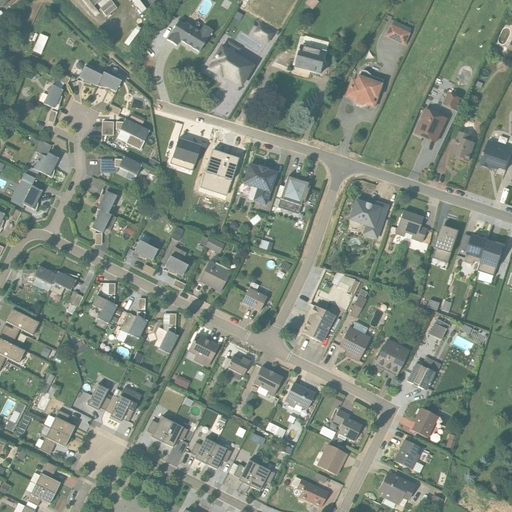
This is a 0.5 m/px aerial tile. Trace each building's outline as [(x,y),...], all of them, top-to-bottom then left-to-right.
[(24,0),(11,0),(6,4),(11,11),(24,0)] [(392,26),(386,38),(405,48),(411,35),(410,35),(412,30),(395,22),(393,26),(392,26)] [(178,23),(166,40),(176,47),(179,41),(198,53),(211,31),(203,26),(199,33),(184,24),(183,25),(178,23)] [(47,38),(39,35),(32,52),(40,55),(47,38)] [(300,37),(290,74),(308,79),(310,73),(321,76),(329,44),(328,43),(305,37),(304,38),(300,37)] [(83,68),(78,78),(82,80),(82,83),(89,86),(90,84),(96,87),(101,77),(83,68)] [(352,79),(345,98),(354,102),(355,104),(357,106),(359,107),(362,107),(365,106),(374,109),(383,87),(384,81),(371,75),(365,71),(362,71),(360,73),(359,75),(356,81),(352,79)] [(36,72),(30,75),(34,81),(40,78),(36,72)] [(115,93),(120,82),(102,73),(96,87),(102,88),(106,88),(115,93)] [(69,79),(59,74),(56,80),(64,84),(66,85),(69,79)] [(42,105),(53,109),(57,111),(58,106),(61,97),(60,97),(62,91),(60,91),(64,84),(56,80),(53,87),(51,86),(42,105)] [(449,94),(443,107),(456,113),(462,100),(449,94)] [(110,106),(107,111),(117,116),(120,110),(110,106)] [(448,121),(426,110),(415,135),(437,145),(448,121)] [(56,113),(50,111),(47,122),(53,124),(56,113)] [(132,114),(129,120),(142,126),(144,120),(132,114)] [(122,123),(115,123),(115,130),(119,131),(120,131),(116,139),(125,144),(139,151),(149,132),(124,120),(122,123)] [(101,122),(101,136),(112,136),(113,123),(101,122)] [(4,135),(11,132),(9,127),(2,130),(4,135)] [(452,156),(456,158),(456,159),(469,164),(476,145),(472,144),(473,139),(459,133),(452,156)] [(51,147),(40,141),(31,137),(28,143),(37,147),(35,153),(39,155),(33,169),(52,179),(54,167),(58,159),(47,154),(51,147)] [(511,150),(489,143),(480,168),(495,173),(496,171),(497,172),(498,170),(505,172),(511,153),(511,150)] [(100,160),(100,174),(115,174),(118,168),(124,171),(127,173),(124,178),(133,183),(136,177),(141,166),(123,157),(121,160),(114,160),(114,162),(111,162),(111,160),(100,160)] [(254,203),(265,206),(275,174),(266,171),(266,170),(258,167),(258,168),(249,166),(242,186),(248,188),(251,188),(256,190),(252,202),(254,203)] [(35,179),(24,174),(10,202),(21,208),(22,205),(35,212),(36,209),(37,206),(37,203),(37,198),(39,197),(42,192),(31,187),(35,179)] [(306,189),(308,184),(287,178),(276,209),(297,216),(301,204),(303,205),(308,190),(306,189)] [(97,210),(107,215),(116,197),(105,192),(103,196),(100,195),(98,203),(99,204),(96,210),(97,210)] [(126,195),(123,201),(134,206),(137,200),(126,195)] [(374,203),(372,207),(355,201),(348,222),(348,223),(348,226),(350,228),(352,229),(356,229),(357,228),(359,226),(364,227),(361,236),(375,241),(386,207),(374,203)] [(20,213),(14,210),(9,220),(15,223),(20,213)] [(95,221),(90,229),(101,234),(104,228),(110,231),(115,219),(107,215),(97,210),(95,215),(94,217),(95,221)] [(158,215),(150,211),(146,218),(154,222),(158,215)] [(402,213),(394,236),(421,244),(425,231),(419,229),(422,219),(402,213)] [(125,229),(123,233),(132,238),(136,230),(128,226),(126,230),(125,229)] [(448,263),(459,232),(443,227),(442,227),(438,237),(434,236),(430,247),(434,249),(436,250),(433,258),(448,263)] [(171,240),(177,243),(182,231),(176,228),(171,240)] [(139,242),(133,253),(137,255),(137,258),(144,260),(145,259),(151,262),(156,251),(146,246),(150,239),(141,235),(138,242),(139,242)] [(466,257),(464,263),(472,265),(473,262),(481,264),(488,242),(472,237),(472,239),(464,236),(460,249),(467,252),(466,256),(466,257)] [(204,248),(204,247),(208,241),(202,238),(198,245),(204,248)] [(224,246),(209,238),(208,241),(204,247),(219,255),(224,246)] [(479,272),(494,277),(497,270),(504,248),(488,242),(480,266),(481,266),(479,272)] [(185,254),(173,248),(163,268),(167,270),(167,273),(175,276),(176,274),(181,277),(187,266),(181,263),(185,254)] [(207,262),(198,283),(219,293),(230,271),(215,264),(214,266),(207,262)] [(154,270),(144,265),(141,271),(151,276),(154,270)] [(21,271),(21,284),(32,285),(47,293),(52,283),(57,273),(50,271),(44,271),(43,269),(38,267),(36,271),(21,271)] [(63,275),(57,272),(52,283),(70,293),(75,281),(71,279),(72,276),(63,274),(63,275)] [(351,290),(354,277),(336,272),(332,285),(351,290)] [(185,286),(174,280),(171,286),(182,291),(185,286)] [(248,290),(241,304),(259,313),(266,298),(255,293),(258,287),(252,283),(248,290)] [(114,285),(100,284),(99,290),(91,306),(100,311),(96,320),(102,322),(107,325),(116,307),(113,306),(114,298),(111,298),(111,296),(114,296),(114,285)] [(82,298),(72,293),(67,303),(77,308),(82,298)] [(357,318),(366,298),(359,295),(350,315),(357,318)] [(75,308),(69,305),(65,313),(71,316),(75,308)] [(300,334),(320,344),(334,317),(313,307),(300,334)] [(121,311),(118,309),(110,323),(114,325),(121,311)] [(19,330),(32,336),(39,323),(12,310),(5,323),(13,327),(11,330),(4,326),(0,333),(0,339),(11,346),(19,330)] [(144,321),(144,313),(136,313),(135,318),(128,314),(127,314),(119,331),(120,331),(115,340),(133,349),(147,322),(144,321)] [(174,336),(175,315),(163,314),(162,331),(157,328),(154,335),(156,340),(153,346),(168,355),(177,337),(174,336)] [(449,328),(449,327),(447,326),(435,320),(427,335),(439,341),(445,331),(447,332),(449,328)] [(367,330),(354,324),(351,329),(348,328),(338,348),(345,352),(343,356),(356,363),(357,363),(369,338),(364,336),(367,330)] [(470,330),(462,326),(459,332),(467,336),(470,330)] [(192,362),(207,369),(218,346),(195,335),(186,352),(194,357),(192,362)] [(0,339),(0,368),(5,359),(17,365),(24,352),(11,346),(0,339)] [(395,378),(408,352),(386,340),(373,366),(395,378)] [(73,352),(76,356),(87,349),(84,345),(81,341),(72,347),(74,351),(73,352)] [(50,351),(45,348),(41,355),(47,358),(50,351)] [(143,357),(136,353),(131,362),(138,365),(143,357)] [(242,377),(249,363),(241,358),(240,361),(232,357),(230,361),(225,358),(220,367),(226,370),(226,369),(227,370),(225,375),(238,381),(240,377),(242,377)] [(435,374),(439,365),(424,358),(421,364),(416,362),(405,382),(425,392),(434,374),(435,374)] [(282,379),(260,368),(251,385),(267,393),(266,395),(271,398),(282,379)] [(53,377),(47,375),(38,393),(44,396),(53,377)] [(178,375),(174,383),(186,388),(190,381),(178,375)] [(301,409),(306,411),(314,395),(314,394),(292,384),(283,402),(287,405),(287,406),(299,412),(301,409)] [(106,391),(96,386),(86,406),(94,410),(95,407),(104,412),(110,401),(110,400),(111,397),(105,394),(106,391)] [(129,403),(119,397),(116,404),(110,401),(104,412),(104,413),(110,415),(109,417),(116,421),(118,419),(127,423),(132,413),(126,409),(129,403)] [(410,432),(426,440),(437,418),(418,409),(412,423),(413,424),(410,432)] [(337,410),(331,423),(339,427),(338,430),(339,431),(336,438),(343,442),(345,439),(352,443),(361,426),(347,420),(349,416),(337,410)] [(47,416),(43,425),(49,429),(69,438),(74,428),(65,423),(68,417),(58,412),(54,419),(47,416)] [(146,433),(155,437),(154,440),(161,443),(170,423),(160,418),(157,425),(151,422),(146,433)] [(14,436),(20,439),(28,423),(23,420),(14,436)] [(8,422),(5,430),(10,433),(14,425),(8,422)] [(181,442),(187,431),(170,423),(161,443),(171,449),(172,448),(174,449),(178,441),(181,442)] [(282,438),(286,430),(270,423),(266,431),(282,438)] [(322,428),(319,434),(331,441),(334,434),(322,428)] [(64,448),(69,438),(49,429),(38,451),(49,456),(55,444),(64,448)] [(250,440),(263,445),(265,438),(252,433),(250,440)] [(455,438),(448,436),(445,448),(451,450),(455,438)] [(189,454),(198,459),(197,462),(204,465),(214,445),(204,440),(200,447),(194,444),(189,454)] [(391,462),(410,472),(411,471),(412,471),(415,466),(414,465),(421,451),(403,440),(402,440),(391,462)] [(225,464),(230,453),(214,445),(204,465),(215,471),(215,470),(217,471),(222,462),(225,464)] [(326,446),(315,467),(335,477),(346,456),(326,446)] [(25,454),(19,452),(16,459),(22,462),(25,454)] [(227,474),(241,481),(240,483),(248,487),(258,467),(247,462),(244,468),(238,465),(237,467),(232,464),(227,474)] [(35,485),(54,495),(59,484),(51,480),(56,468),(46,463),(39,477),(33,474),(29,482),(35,485)] [(268,486),(274,475),(258,467),(248,487),(258,492),(259,491),(261,492),(265,484),(268,486)] [(384,479),(379,488),(383,491),(379,499),(397,507),(397,506),(399,508),(402,501),(406,503),(413,487),(390,476),(385,473),(383,478),(384,479)] [(326,479),(315,474),(313,479),(323,484),(326,479)] [(300,481),(294,478),(290,486),(300,492),(297,498),(319,509),(327,494),(300,481)] [(30,494),(26,502),(37,507),(39,502),(47,505),(47,504),(49,505),(54,495),(35,485),(34,486),(29,483),(25,492),(30,494)] [(435,511),(441,501),(432,497),(425,511),(427,511),(435,511)]
